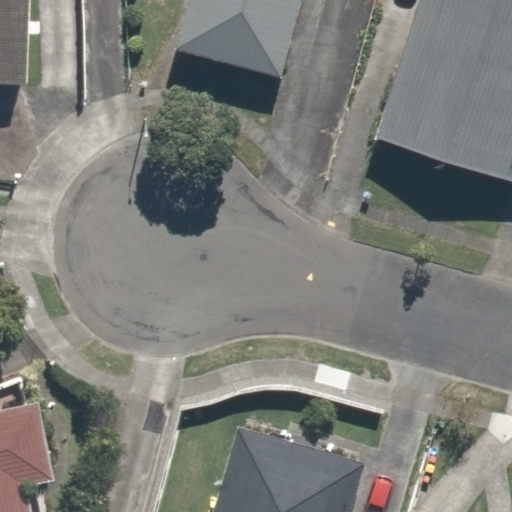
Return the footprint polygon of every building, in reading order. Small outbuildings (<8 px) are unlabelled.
[(14,0),(0,0),(0,84),(9,85),(14,0)] [(178,0),(165,45),(271,78),(295,0),(178,0)] [(511,0),(404,0),(360,137),(511,186),(511,0)] [(49,511),(21,398),(0,403),(0,511),(49,511)] [(348,511),(363,445),(235,421),(207,511),(348,511)]
